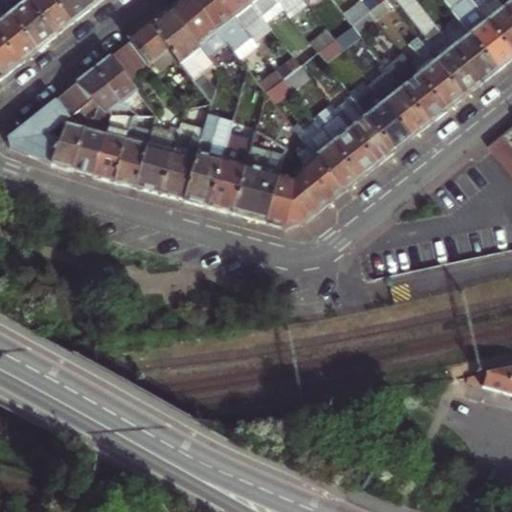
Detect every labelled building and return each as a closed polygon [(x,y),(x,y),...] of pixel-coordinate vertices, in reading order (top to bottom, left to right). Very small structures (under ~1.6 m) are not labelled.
[(56,42),(23,0),(0,0),(0,5),(39,56),(50,47),(56,42)] [(68,32),(72,29),(50,0),(23,0),(56,42),(68,32)] [(50,0),(72,29),(85,20),(90,15),(78,0),(50,0)] [(106,0),(78,0),(90,15),(102,6),(107,1),(106,0)] [(189,0),(186,3),(174,13),(212,62),(229,48),(191,0),(189,0)] [(251,40),(219,0),(191,0),(229,48),(236,57),(254,44),(251,40)] [(263,19),(248,0),(219,0),(251,40),(268,26),(263,19)] [(248,0),(263,19),(280,6),(275,0),(248,0)] [(275,0),(280,6),(286,14),(303,1),(301,0),(275,0)] [(483,88),(442,37),(413,0),(397,0),(445,62),(439,67),(466,102),(479,92),(483,88)] [(441,0),(457,21),(464,29),(500,75),(511,65),(511,53),(469,0),(441,0)] [(469,0),(511,53),(511,19),(496,0),(480,0),(478,2),(476,0),(469,0)] [(511,0),(496,0),(511,19),(511,0)] [(39,56),(0,5),(0,40),(22,69),(32,60),(39,56)] [(385,9),(373,19),(378,26),(396,12),(390,5),(385,9)] [(347,18),(360,36),(370,28),(357,11),(347,18)] [(168,17),(153,29),(172,54),(215,109),(216,109),(219,98),(203,78),(217,68),(212,62),(174,13),(168,17)] [(453,37),(464,29),(457,21),(447,28),(450,32),(453,37)] [(153,69),(172,54),(153,29),(149,32),(134,44),(153,69)] [(442,37),(483,88),(496,78),(500,75),(464,29),(453,37),(450,32),(442,37)] [(356,32),(338,46),(345,56),(364,41),(356,32)] [(313,48),(322,59),(338,46),(329,35),(313,48)] [(16,74),(22,69),(0,40),(0,73),(6,81),(16,74)] [(410,67),(449,115),(463,104),(466,102),(439,67),(417,40),(408,47),(420,59),(410,67)] [(153,69),(134,44),(126,50),(115,59),(133,84),(153,69)] [(338,46),(322,59),(329,68),(345,56),(338,46)] [(313,48),(296,62),(304,73),(322,59),(313,48)] [(386,70),(432,128),(445,118),(449,115),(410,67),(400,53),(383,66),(386,70)] [(131,114),(147,102),(133,84),(115,59),(107,65),(97,73),(125,107),(130,113),(131,114)] [(322,59),(304,73),(312,82),(329,68),(322,59)] [(296,62),(279,75),(287,86),(304,73),(296,62)] [(414,142),(425,134),(428,132),(432,128),(386,70),(368,84),(414,142)] [(107,121),(125,107),(97,73),(92,77),(82,85),(97,105),(101,112),(107,121)] [(304,73),(287,86),(295,95),(312,82),(304,73)] [(279,75),(261,89),(270,100),(287,86),(279,75)] [(352,97),(398,155),(411,145),(414,142),(368,84),(352,97)] [(73,116),(77,121),(83,115),(97,105),(82,85),(58,104),(69,119),(73,116)] [(287,86),(270,100),(277,109),(295,95),(287,86)] [(335,111),(381,169),(395,157),(398,155),(352,97),(335,111)] [(10,142),(11,151),(31,159),(56,169),(70,131),(73,124),(69,119),(58,104),(10,142)] [(316,122),(364,182),(377,171),(381,169),(335,111),(332,107),(315,120),(316,122)] [(91,125),(88,136),(76,175),(88,178),(96,180),(112,127),(107,121),(101,112),(99,124),(91,125)] [(237,126),(213,119),(211,128),(190,205),(208,210),(214,212),(236,132),(237,126)] [(511,120),(503,127),(511,138),(511,120)] [(316,122),(298,136),(318,162),(346,196),(360,185),(364,182),(316,122)] [(112,127),(96,180),(110,184),(120,187),(131,146),(120,143),(123,131),(134,134),(135,132),(137,124),(127,125),(112,127)] [(183,204),(190,205),(211,128),(198,124),(195,138),(182,135),(164,199),(183,204)] [(70,131),(56,169),(69,173),(76,175),(88,136),(70,131)] [(131,146),(120,187),(134,190),(140,192),(156,137),(135,132),(134,134),(131,146)] [(172,136),(158,132),(156,137),(140,192),(156,196),(164,199),(182,135),(173,132),(172,136)] [(259,138),(236,132),(214,212),(231,216),(237,218),(256,148),(259,138)] [(487,154),(511,185),(511,152),(503,141),(487,154)] [(289,157),(256,148),(237,218),(246,221),(258,224),(271,227),(272,223),(283,180),(289,157)] [(318,162),(294,183),(283,180),(272,223),(271,227),(285,232),(288,233),(307,227),(329,209),(346,196),(318,162)] [(508,389),(511,377),(511,362),(475,370),(472,377),(508,389)]
